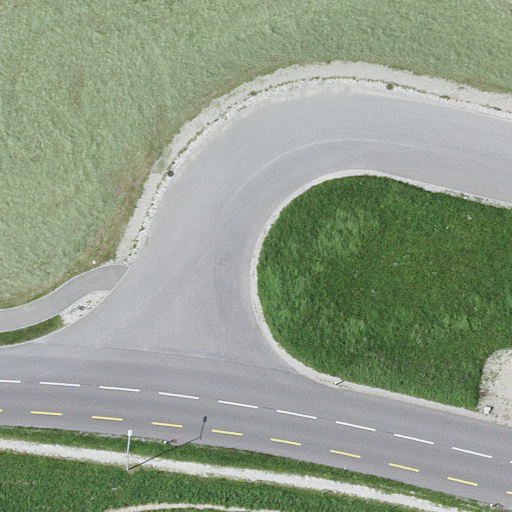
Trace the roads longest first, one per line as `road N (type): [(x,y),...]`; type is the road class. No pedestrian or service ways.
road 1 (unclassified): [(151,391),(197,242),(227,189),(277,144),(372,130),(511,159)]
road 2 (secondary): [(151,391),(400,430),(511,458)]
road 3 (secondary): [(0,380),(151,391)]
